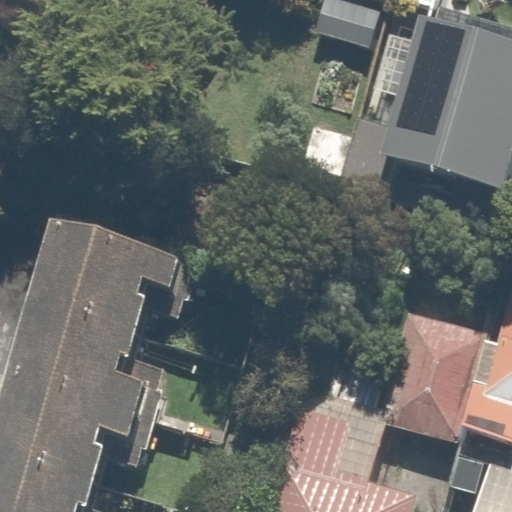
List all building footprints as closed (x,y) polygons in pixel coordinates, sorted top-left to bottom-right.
[(511,49),(421,26),(384,169),(511,201),(511,49)] [(200,271),(159,261),(164,245),(68,220),(0,471),(0,511),(112,511),(121,481),(134,484),(147,434),(167,440),(180,393),(146,384),(153,359),(175,365),(200,271)] [(383,424),(395,429),(511,463),(511,320),(507,337),(418,311),(395,388),(383,424)] [(383,424),(395,388),(317,365),(273,511),(429,511),(435,494),(381,478),(395,429),(383,424)] [(511,511),(511,482),(487,476),(478,511),(511,511)]
